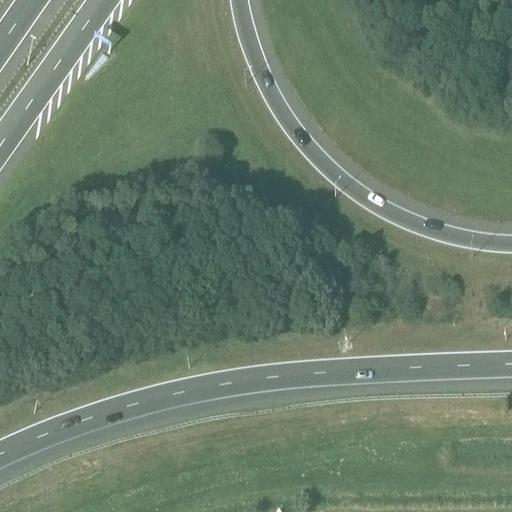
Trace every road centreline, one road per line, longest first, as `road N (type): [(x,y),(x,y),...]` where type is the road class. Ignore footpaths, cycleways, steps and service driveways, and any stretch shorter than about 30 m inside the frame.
road 1 (motorway): [(0,454),(58,428),(223,384),(511,365)]
road 2 (motorway): [(511,244),(472,241),(388,213),(318,158),(256,72),(236,0)]
road 3 (motorway): [(0,146),(105,0)]
